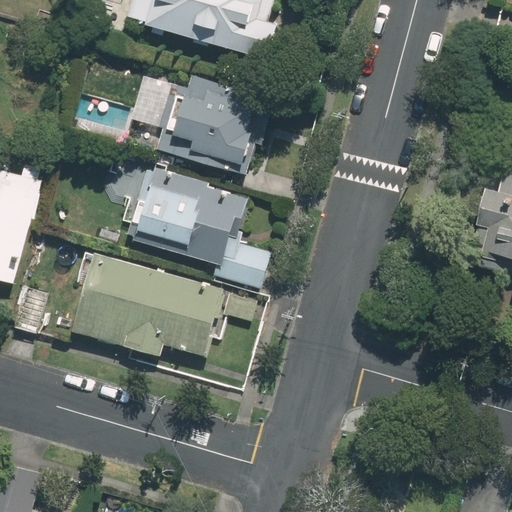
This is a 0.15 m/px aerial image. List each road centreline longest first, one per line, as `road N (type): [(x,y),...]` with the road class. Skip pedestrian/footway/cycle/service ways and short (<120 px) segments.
road 1 (tertiary): [(418,0),(328,359)]
road 2 (residential): [(294,474),(0,390)]
road 3 (residential): [(328,359),(511,411)]
